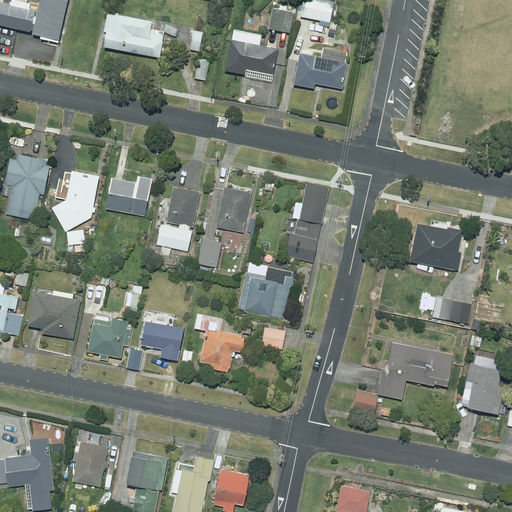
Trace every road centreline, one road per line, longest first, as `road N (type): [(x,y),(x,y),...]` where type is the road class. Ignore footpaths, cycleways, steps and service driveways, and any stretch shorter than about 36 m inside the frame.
road 1 (residential): [(0,83),(374,159)]
road 2 (residential): [(0,372),(307,432)]
road 3 (residential): [(307,432),(374,159)]
road 4 (residential): [(307,432),(511,478)]
road 5 (residential): [(374,159),(405,0)]
road 6 (residential): [(374,159),(511,186)]
